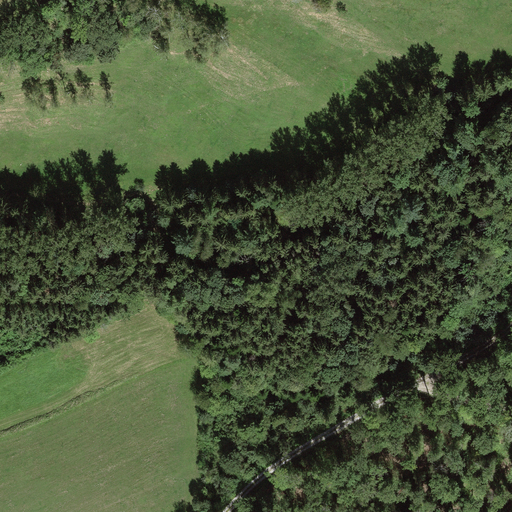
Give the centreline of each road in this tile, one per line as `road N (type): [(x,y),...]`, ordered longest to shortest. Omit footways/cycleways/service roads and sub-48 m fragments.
road 1 (track): [(0,296),(144,296),(163,306),(227,382),(255,394),(406,390)]
road 2 (track): [(225,511),(282,458),(511,326)]
